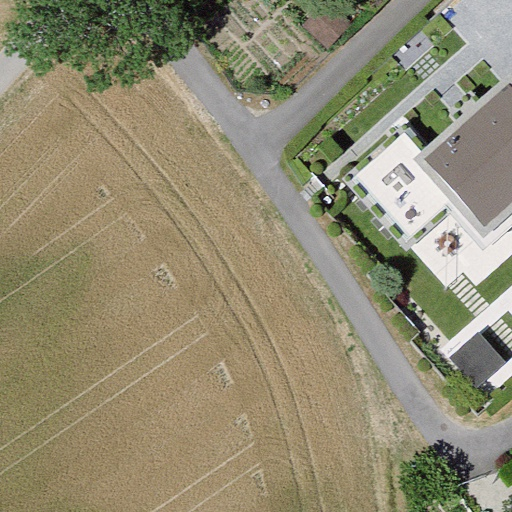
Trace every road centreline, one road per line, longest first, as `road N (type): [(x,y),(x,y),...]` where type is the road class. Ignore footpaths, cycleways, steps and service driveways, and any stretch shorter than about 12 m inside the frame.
road 1 (residential): [(511,440),(460,457),(431,431),(253,157)]
road 2 (residential): [(411,0),(253,157)]
road 3 (residential): [(253,157),(138,0)]
